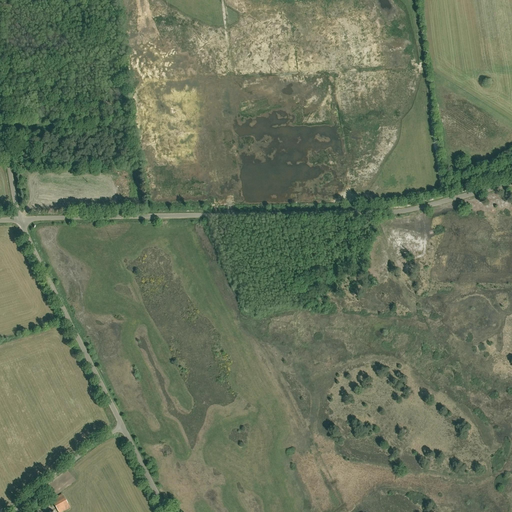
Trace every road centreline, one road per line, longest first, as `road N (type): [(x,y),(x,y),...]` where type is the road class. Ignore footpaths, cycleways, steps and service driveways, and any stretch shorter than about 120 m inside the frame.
road 1 (unclassified): [(21,219),(388,211),(511,182)]
road 2 (unclassified): [(122,426),(21,219)]
road 3 (unclassified): [(22,511),(65,466),(122,426)]
